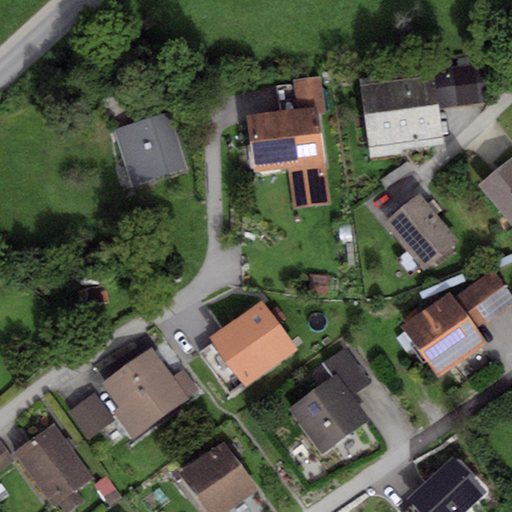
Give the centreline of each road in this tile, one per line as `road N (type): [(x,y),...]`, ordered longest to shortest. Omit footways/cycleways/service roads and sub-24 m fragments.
road 1 (residential): [(0,418),(202,283),(215,251),(216,123),(226,110),(258,102)]
road 2 (residential): [(325,511),(511,371)]
